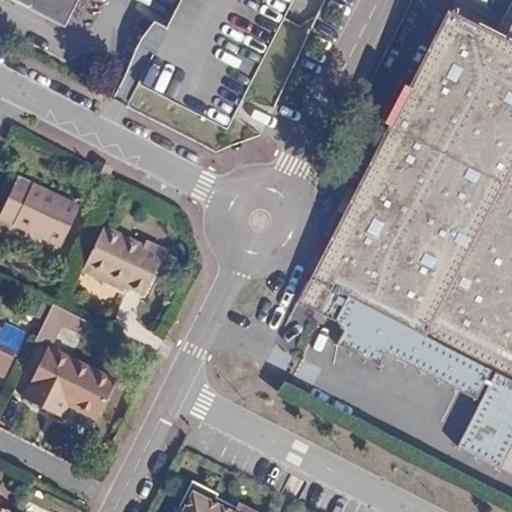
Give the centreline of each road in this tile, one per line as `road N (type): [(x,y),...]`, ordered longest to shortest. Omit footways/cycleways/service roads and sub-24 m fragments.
road 1 (residential): [(0,81),(238,202)]
road 2 (residential): [(399,504),(179,386)]
road 3 (residential): [(285,194),(386,0)]
road 4 (residential): [(179,386),(250,254)]
road 5 (residential): [(120,504),(0,445)]
road 6 (residential): [(120,504),(179,386)]
